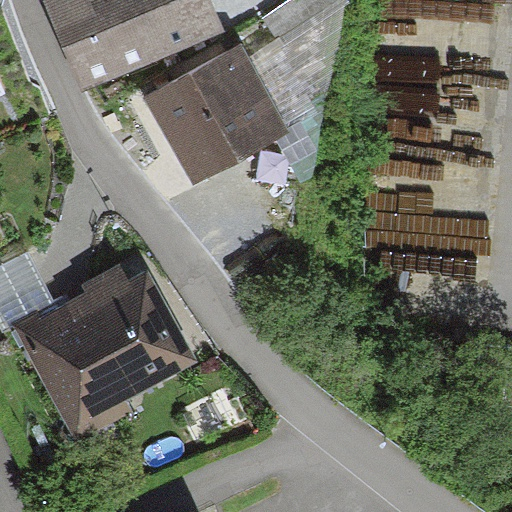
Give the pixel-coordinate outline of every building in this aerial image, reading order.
[(218,29),(205,0),(37,0),(77,90),(218,29)] [(343,0),(290,0),(265,16),(280,40),(251,58),(292,130),(278,138),(301,182),(313,176),(343,0)] [(170,139),(195,184),(278,138),(292,130),(251,58),(242,42),(145,97),(170,139)] [(0,317),(2,321),(55,295),(30,245),(0,260),(0,317)] [(12,319),(76,435),(127,407),(124,403),(202,360),(147,260),(132,269),(124,254),(84,275),(88,282),(41,307),(39,304),(12,319)] [(210,511),(206,501),(182,511),(210,511)]
